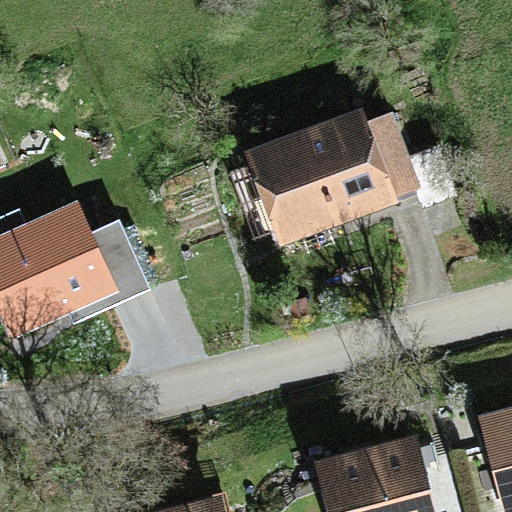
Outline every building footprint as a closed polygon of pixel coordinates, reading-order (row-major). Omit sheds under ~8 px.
[(399,198),(398,196),(417,189),(422,204),(457,191),(439,141),(410,151),(392,102),(367,111),(363,100),(244,143),(280,241),(399,198)] [(77,202),(0,235),(0,312),(11,338),(117,291),(77,202)] [(511,511),(511,398),(478,407),(504,511),(511,511)] [(314,452),(329,511),(439,511),(418,427),(314,452)] [(228,511),(222,485),(111,511),(110,511),(228,511)]
